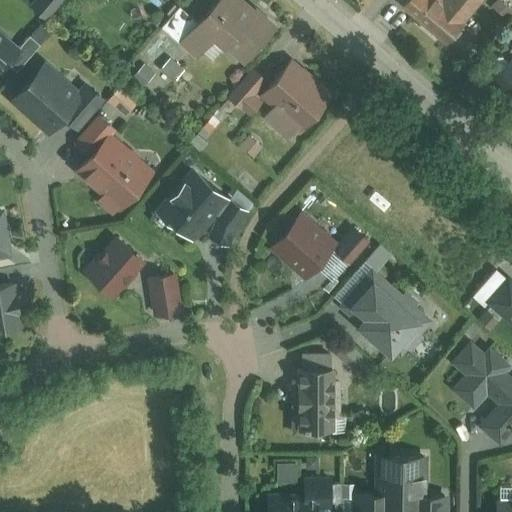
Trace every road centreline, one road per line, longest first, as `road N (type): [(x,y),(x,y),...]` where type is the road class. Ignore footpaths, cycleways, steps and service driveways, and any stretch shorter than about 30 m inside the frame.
road 1 (residential): [(222,511),(217,462),(238,364),(228,337),(207,325),(68,348)]
road 2 (residential): [(322,0),(511,162)]
road 3 (residential): [(68,348),(27,165),(0,126)]
